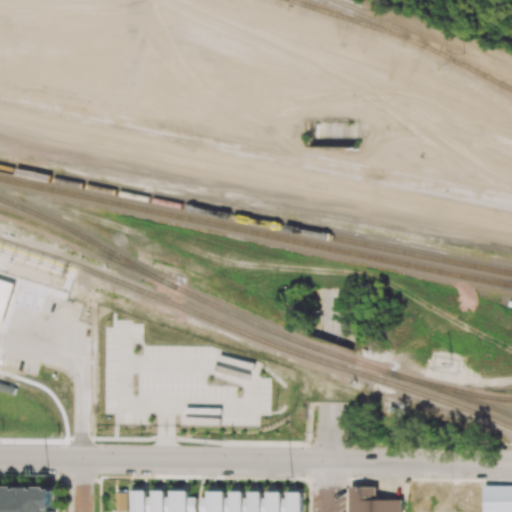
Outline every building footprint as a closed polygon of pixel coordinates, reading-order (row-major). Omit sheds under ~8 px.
[(0,318),(0,273),(22,281),(9,321),(0,318)] [(483,511),(511,511),(511,485),(484,485),(483,511)] [(0,511),(54,511),(55,509),(56,509),(55,486),(0,486),(0,511)] [(146,511),(147,487),(133,486),(131,511),(146,511)] [(165,511),(166,487),(153,486),(152,511),(165,511)] [(377,487),(351,486),(350,511),(402,511),(402,500),(377,500),(377,487)] [(196,511),(197,497),(188,497),(188,487),(172,487),(170,511),(196,511)] [(201,498),(200,511),(225,511),(226,488),(208,488),(208,498),(201,498)] [(264,498),(263,511),(282,511),(283,488),(269,488),(268,498),(264,498)] [(288,511),(302,511),(303,488),(289,488),(288,511)] [(128,511),(128,490),(117,490),(117,511),(113,511),(112,511),(128,511)] [(250,490),(249,511),(261,511),(262,490),(250,490)] [(247,506),(246,491),(231,492),(231,511),(243,511),(243,506),(247,506)]
